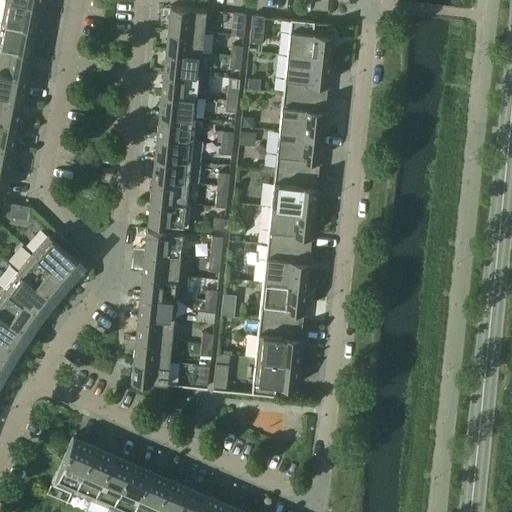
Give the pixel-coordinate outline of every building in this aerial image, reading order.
[(0,20),(35,27),(39,4),(15,0),(3,0),(0,17),(0,20)] [(203,31),(205,9),(170,5),(167,28),(203,31)] [(245,13),(232,12),(230,34),(243,36),(245,13)] [(261,42),(264,16),(251,15),(249,41),(261,42)] [(311,32),(313,21),(290,19),(286,54),(329,59),(332,35),(311,32)] [(0,44),(30,51),(35,27),(0,20),(0,44)] [(201,53),(203,31),(167,28),(165,49),(201,53)] [(0,70),(26,75),(30,51),(0,44),(0,70)] [(241,57),(242,46),(231,44),(230,56),(241,57)] [(211,54),(201,53),(165,49),(163,71),(208,75),(211,54)] [(325,97),(329,59),(286,54),(282,92),(325,97)] [(239,68),(241,57),(230,56),(228,67),(239,68)] [(0,94),(21,98),(26,75),(0,70),(0,94)] [(206,97),(208,75),(163,71),(160,92),(196,96),(206,97)] [(236,100),(237,89),(226,88),(225,99),(236,100)] [(194,117),(196,96),(160,92),(158,114),(194,117)] [(321,135),(325,97),(282,92),(278,130),(321,135)] [(0,118),(16,122),(21,98),(0,94),(0,118)] [(235,111),(236,100),(225,99),(224,110),(235,111)] [(192,139),(194,117),(158,114),(156,135),(192,139)] [(0,143),(12,145),(16,122),(0,118),(0,143)] [(232,143),(233,131),(222,130),(221,142),(232,143)] [(317,172),(321,135),(278,130),(274,168),(317,172)] [(202,140),(192,139),(156,135),(154,157),(199,161),(202,140)] [(230,154),(232,143),(221,142),(219,153),(230,154)] [(0,167),(7,169),(12,145),(0,143),(0,167)] [(197,183),(199,161),(154,157),(151,178),(187,182),(197,183)] [(313,210),(317,172),(274,168),(270,206),(313,210)] [(227,186),(228,173),(217,172),(216,185),(227,186)] [(185,203),(187,182),(151,178),(149,200),(185,203)] [(225,207),(227,186),(216,185),(214,206),(225,207)] [(189,203),(185,203),(149,200),(147,222),(187,226),(189,203)] [(309,248),(313,210),(270,206),(266,244),(309,248)] [(223,229),(224,218),(213,217),(212,228),(223,229)] [(180,254),(182,231),(146,228),(144,250),(180,254)] [(63,248),(68,242),(55,231),(50,236),(48,234),(32,252),(62,278),(77,261),(63,248)] [(305,286),(309,248),(266,244),(262,282),(305,286)] [(220,258),(221,248),(210,247),(209,256),(220,258)] [(177,275),(180,254),(144,250),(142,271),(177,275)] [(62,278),(32,252),(17,270),(48,295),(62,278)] [(218,270),(220,258),(209,256),(207,269),(218,270)] [(35,312),(48,295),(17,270),(3,288),(35,312)] [(187,276),(177,275),(142,271),(139,293),(175,297),(185,298),(187,276)] [(301,324),(305,286),(262,282),(258,319),(301,324)] [(0,314),(23,329),(35,312),(3,288),(0,292),(0,314)] [(215,301),(216,290),(205,289),(204,299),(215,301)] [(228,292),(225,311),(236,312),(238,293),(228,292)] [(173,318),(175,297),(139,293),(137,314),(173,318)] [(214,312),(215,301),(204,299),(203,311),(214,312)] [(23,329),(0,314),(0,340),(11,348),(23,329)] [(171,339),(173,318),(137,314),(135,336),(171,339)] [(297,362),(301,324),(258,319),(254,357),(297,362)] [(211,344),(212,333),(201,332),(200,342),(211,344)] [(168,361),(171,339),(135,336),(133,357),(168,361)] [(0,366),(11,348),(0,340),(0,366)] [(209,355),(211,344),(200,342),(198,354),(209,355)] [(166,383),(168,361),(133,357),(130,380),(166,383)] [(295,386),(297,362),(254,357),(250,393),(274,395),(275,384),(295,386)] [(227,364),(215,362),(212,389),(224,390),(227,364)] [(206,387),(208,365),(196,364),(193,386),(206,387)] [(73,485),(91,444),(72,436),(54,477),(73,485)] [(92,493),(110,452),(91,444),(73,485),(92,493)] [(111,502),(129,461),(110,452),(92,493),(111,502)] [(129,510),(147,469),(129,461),(111,502),(129,510)] [(134,511),(150,511),(166,477),(147,469),(129,510),(134,511)] [(172,511),(185,485),(166,477),(150,511),(172,511)] [(195,511),(203,493),(185,485),(172,511),(195,511)] [(217,511),(222,501),(203,493),(195,511),(217,511)] [(239,511),(241,509),(222,501),(217,511),(239,511)]
